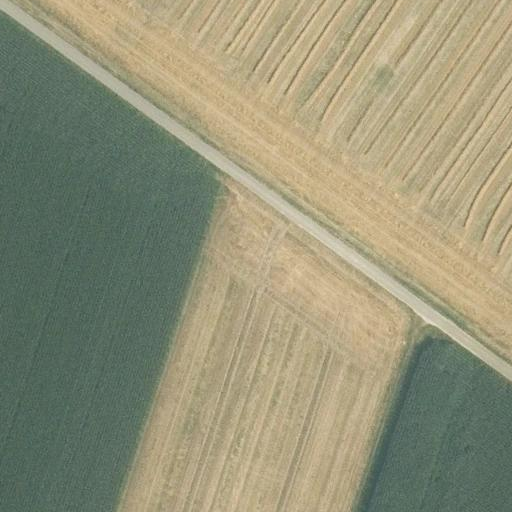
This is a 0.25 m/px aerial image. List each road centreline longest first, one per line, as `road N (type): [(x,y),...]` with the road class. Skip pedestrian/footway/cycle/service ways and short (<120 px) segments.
road 1 (track): [(0,4),(511,377)]
road 2 (track): [(362,511),(427,315)]
